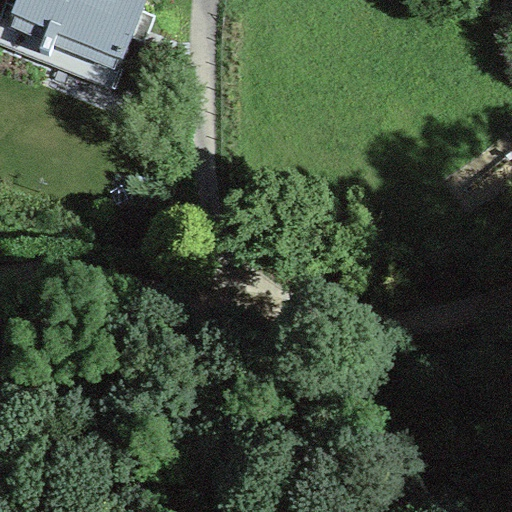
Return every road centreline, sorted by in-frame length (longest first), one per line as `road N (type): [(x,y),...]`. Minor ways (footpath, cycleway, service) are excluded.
road 1 (track): [(0,275),(82,274),(226,304),(196,511)]
road 2 (track): [(226,304),(344,325),(445,321),(511,295)]
